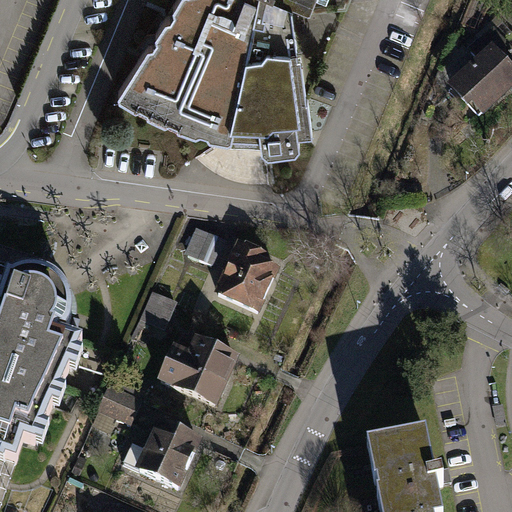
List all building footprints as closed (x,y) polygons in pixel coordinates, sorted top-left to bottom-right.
[(293,1),(289,0),(175,0),(118,91),(119,96),(166,121),(178,126),(196,131),(210,135),(228,140),(232,136),(235,124),(259,125),(262,147),(268,151),(295,148),(300,142),(299,134),(313,132),(308,97),(299,98),(293,56),(298,56),(292,5),(293,1)] [(289,0),(293,1),(309,8),(347,4),(348,0),(289,0)] [(511,77),(511,69),(486,39),(469,53),(477,62),(451,84),(473,110),(511,77)] [(222,244),(198,234),(188,258),(212,268),(222,244)] [(263,258),(241,248),(218,297),(258,315),(277,273),(260,265),(263,258)] [(25,273),(14,277),(4,274),(6,268),(0,265),(0,454),(6,457),(4,461),(6,462),(16,465),(24,443),(36,447),(36,445),(35,444),(41,427),(44,429),(53,408),(52,407),(58,390),(61,391),(70,371),(69,370),(75,353),(77,354),(83,343),(58,334),(60,331),(66,333),(71,323),(73,312),(71,300),(66,290),(58,282),(48,275),(37,272),(25,273)] [(163,330),(175,305),(152,294),(141,319),(163,330)] [(237,362),(198,344),(190,360),(175,353),(161,384),(215,409),(237,362)] [(142,403),(109,388),(98,413),(130,427),(142,403)] [(199,445),(161,427),(149,453),(137,448),(134,457),(129,455),(124,466),(139,473),(178,491),(199,445)] [(426,437),(377,447),(381,468),(372,470),(375,486),(377,486),(379,497),(377,497),(380,511),(441,511),(437,489),(444,487),(442,478),(435,480),(426,437)]
